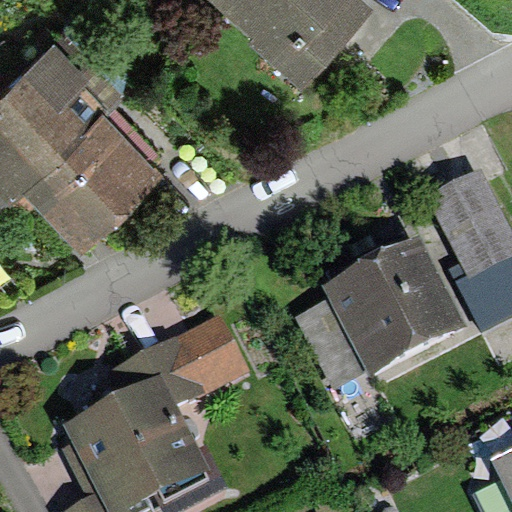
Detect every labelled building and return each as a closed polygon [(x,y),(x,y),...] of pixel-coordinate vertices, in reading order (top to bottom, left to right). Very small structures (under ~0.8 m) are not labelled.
[(350,0),(212,0),(295,73),(356,5),(350,0)] [(70,254),(150,177),(84,110),(94,101),(46,51),(0,95),(0,212),(16,198),(70,254)] [(511,255),(482,189),(433,211),(467,286),(511,266),(511,255)] [(419,264),(336,301),(376,390),(459,353),(419,264)] [(145,511),(201,483),(167,418),(197,402),(173,356),(112,387),(129,420),(77,447),(109,507),(99,511),(145,511)]
